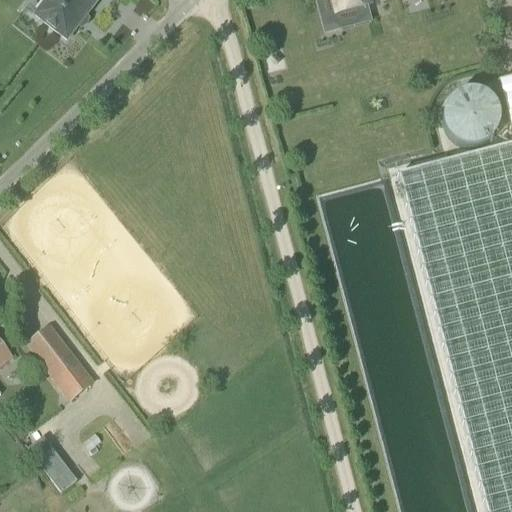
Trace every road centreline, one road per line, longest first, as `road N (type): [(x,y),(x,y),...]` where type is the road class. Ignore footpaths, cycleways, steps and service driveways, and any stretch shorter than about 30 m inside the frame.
road 1 (track): [(350,511),(224,25),(181,0)]
road 2 (unclassified): [(0,194),(202,0)]
